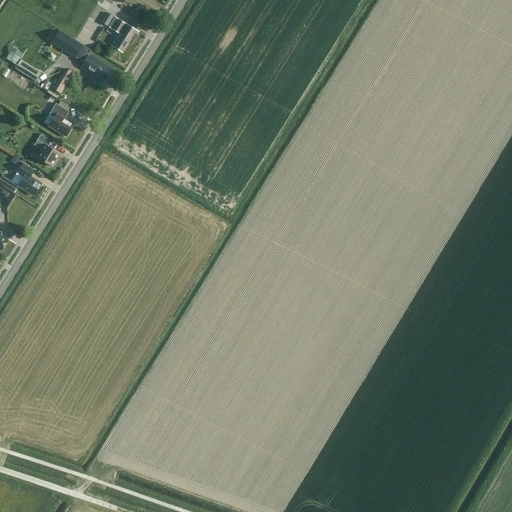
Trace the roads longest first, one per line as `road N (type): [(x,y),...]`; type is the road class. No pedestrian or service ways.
road 1 (unclassified): [(0,290),(182,0)]
road 2 (unclassified): [(0,470),(117,507)]
